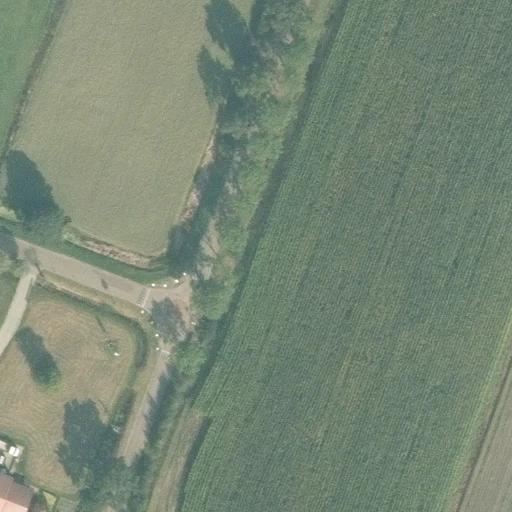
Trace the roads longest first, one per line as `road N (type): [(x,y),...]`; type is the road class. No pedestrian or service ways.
road 1 (unclassified): [(181,312),(296,0)]
road 2 (unclassified): [(114,511),(181,312)]
road 3 (unclassified): [(181,312),(0,244)]
